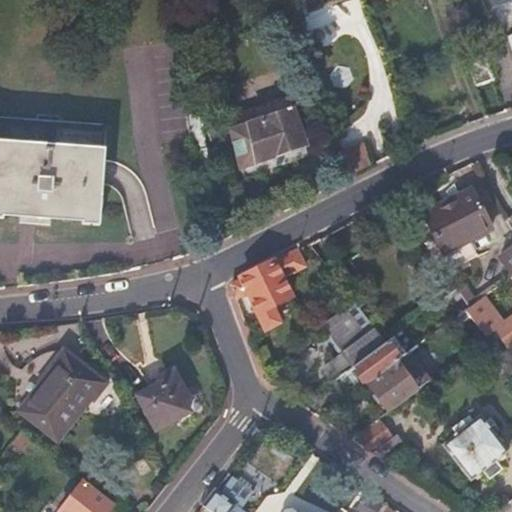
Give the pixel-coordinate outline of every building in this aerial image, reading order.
[(480,50),(463,56),(475,85),(491,79),(480,50)] [(242,168),(285,155),(305,141),(293,103),(298,101),(294,87),(225,109),(242,168)] [(186,109),(194,170),(207,168),(201,108),(186,109)] [(100,218),(107,129),(0,120),(0,211),(21,212),(21,222),(51,224),(52,215),(100,218)] [(338,151),(348,178),(372,165),(364,143),(338,151)] [(471,188),(422,212),(442,253),(491,228),(471,188)] [(230,286),(236,300),(248,294),(267,328),(281,320),(274,305),(294,294),(284,276),(306,265),(298,248),(234,280),(230,286)] [(511,248),(500,257),(511,274),(511,248)] [(457,289),(470,307),(477,302),(464,284),(457,289)] [(502,322),(484,297),(477,302),(470,307),(464,311),(483,336),(502,322)] [(353,366),(384,343),(375,331),(365,338),(345,312),(349,309),(348,307),(319,330),(320,332),(324,328),(344,354),(323,369),(332,381),(349,369),(353,366)] [(384,343),(353,366),(367,383),(368,382),(406,354),(393,336),(384,343)] [(257,354),(265,373),(273,368),(265,348),(257,354)] [(368,382),(389,411),(429,381),(408,352),(406,354),(368,382)] [(56,443),(103,383),(64,353),(17,412),(56,443)] [(353,366),(349,369),(362,386),(367,383),(353,366)] [(315,370),(289,389),(297,399),(322,380),(315,370)] [(157,430),(188,412),(183,403),(188,400),(172,371),(147,385),(149,389),(137,396),(157,430)] [(473,479),(510,451),(482,415),(475,420),(471,416),(454,429),(457,435),(445,444),(473,479)] [(379,418),(352,438),(373,453),(393,438),(379,418)] [(108,511),(111,508),(83,485),(60,511),(108,511)] [(215,489),(201,506),(210,511),(227,511),(234,503),(215,489)] [(297,511),(296,505),(288,500),(278,501),(274,506),(272,511),(297,511)]
